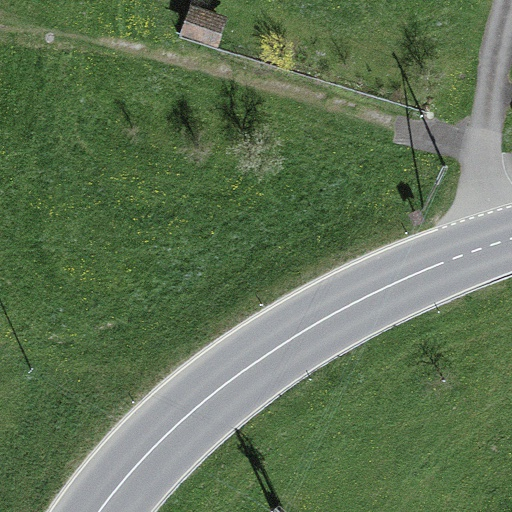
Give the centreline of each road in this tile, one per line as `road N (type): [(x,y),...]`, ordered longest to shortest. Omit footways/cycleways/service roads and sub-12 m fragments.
road 1 (tertiary): [(97,511),(190,404),(328,312),(511,238)]
road 2 (track): [(0,36),(489,150)]
